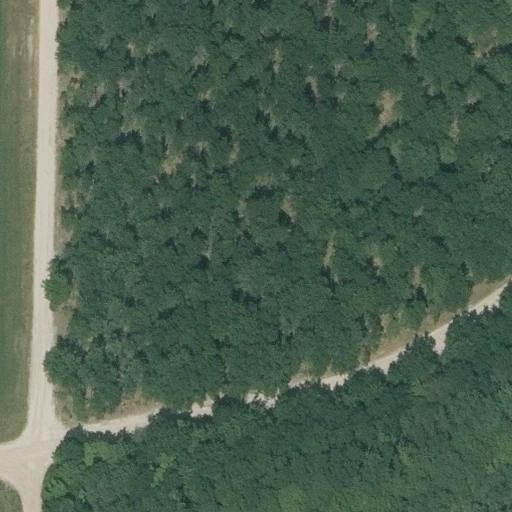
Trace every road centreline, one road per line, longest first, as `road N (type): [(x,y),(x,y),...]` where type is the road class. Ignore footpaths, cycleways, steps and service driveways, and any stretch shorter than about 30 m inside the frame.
road 1 (track): [(34,451),(390,357),(511,280)]
road 2 (unknown): [(34,451),(47,0)]
